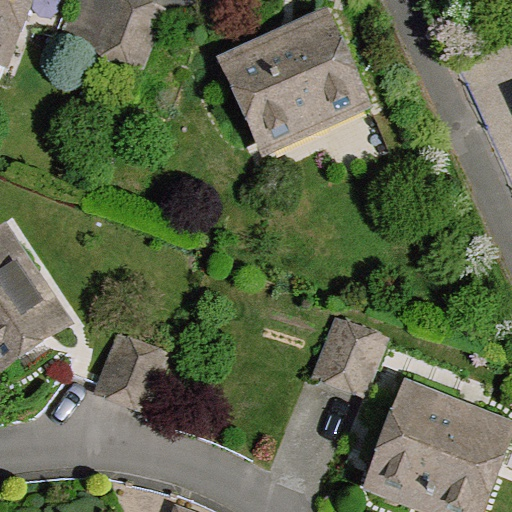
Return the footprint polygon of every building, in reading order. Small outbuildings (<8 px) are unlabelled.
[(41,0),(0,0),(0,82),(7,85),(41,0)] [(167,16),(126,0),(79,0),(59,50),(140,82),(167,16)] [(369,120),(325,26),(222,75),(266,168),(369,120)] [(0,388),(76,338),(10,239),(0,245),(0,388)] [(377,338),(328,323),(311,381),(360,396),(377,338)] [(474,511),(502,431),(390,393),(356,488),(425,511),(474,511)]
